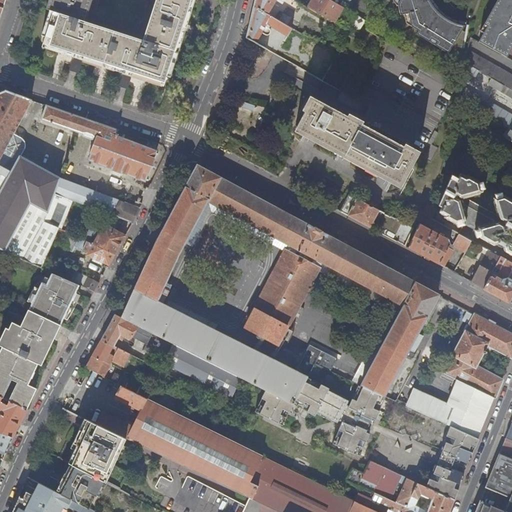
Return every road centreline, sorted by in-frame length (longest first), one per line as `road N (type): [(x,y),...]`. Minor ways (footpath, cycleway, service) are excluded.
road 1 (residential): [(0,498),(185,143)]
road 2 (residential): [(185,143),(0,76)]
road 3 (unknown): [(214,81),(299,87),(362,114)]
road 4 (unclassified): [(237,0),(221,65),(185,143)]
road 5 (residential): [(459,511),(511,381)]
